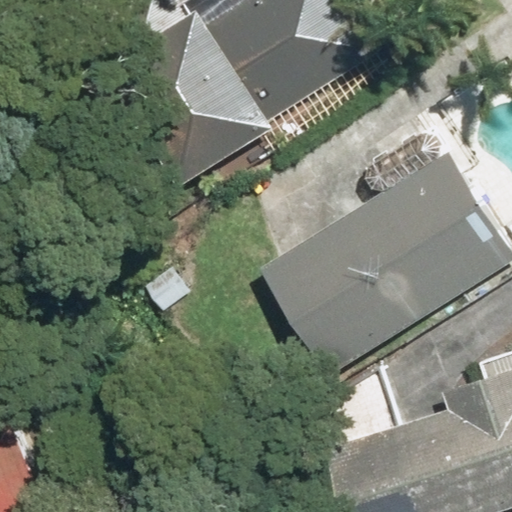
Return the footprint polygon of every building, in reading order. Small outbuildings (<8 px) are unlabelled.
[(186,0),(134,0),(148,23),(186,0)] [(292,101),(390,46),(364,0),(231,0),(139,52),(203,164),(298,111),(292,101)] [(353,357),(511,258),(511,214),(466,140),(287,251),(353,357)] [(369,511),(455,511),(511,495),(511,355),(466,369),(473,390),(344,428),(369,511)] [(0,511),(36,511),(0,418),(0,511)] [(132,511),(118,499),(106,511),(132,511)]
